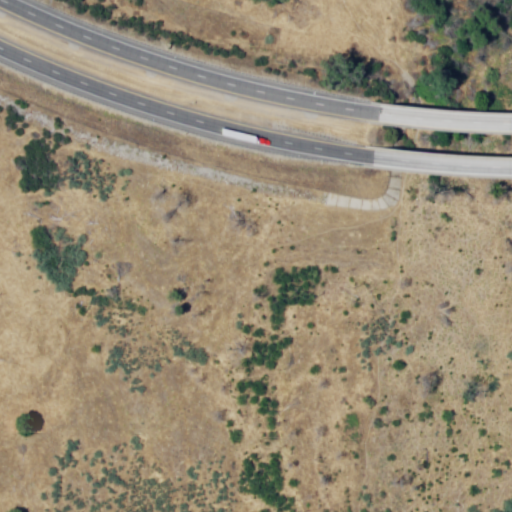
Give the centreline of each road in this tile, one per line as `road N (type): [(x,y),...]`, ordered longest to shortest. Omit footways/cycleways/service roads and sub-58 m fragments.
road 1 (motorway): [(0,40),(172,110),(368,154)]
road 2 (motorway): [(372,114),(207,77),(5,0)]
road 3 (motorway): [(368,154),(511,164)]
road 4 (motorway): [(511,123),(372,114)]
